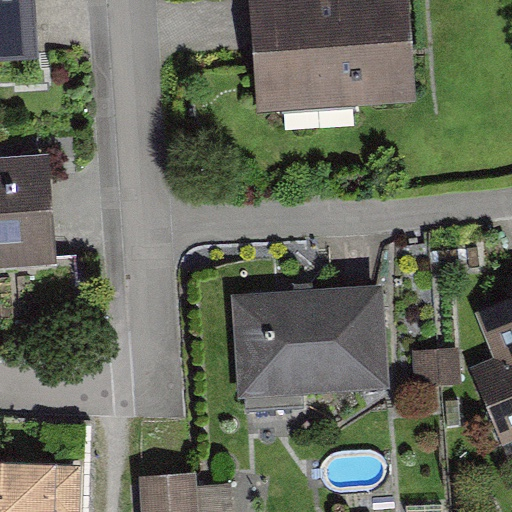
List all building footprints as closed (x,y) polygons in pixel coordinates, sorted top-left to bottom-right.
[(0,0),(0,48),(28,46),(25,0),(0,0)] [(400,0),(253,0),(257,47),(276,46),(279,104),(353,100),(352,85),(406,81),(400,0)] [(50,162),(0,165),(0,273),(58,270),(50,162)] [(375,281),(237,293),(243,405),(302,400),(301,383),(380,376),(375,281)] [(511,295),(486,307),(501,351),(481,363),(503,428),(511,423),(511,295)] [(455,335),(410,343),(413,379),(459,371),(455,335)] [(190,478),(143,483),(146,511),(224,511),(223,489),(191,492),(190,478)] [(0,511),(80,511),(80,488),(0,489),(0,511)]
